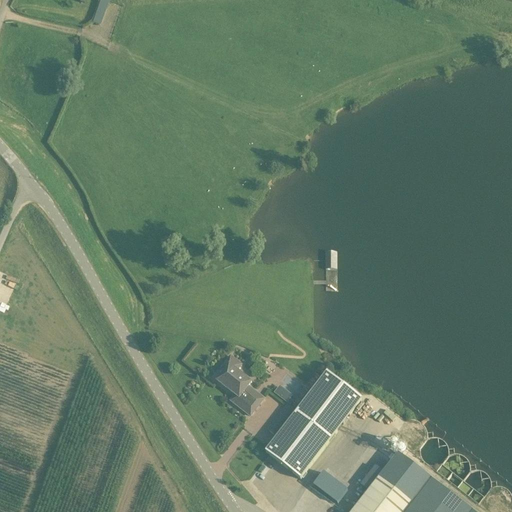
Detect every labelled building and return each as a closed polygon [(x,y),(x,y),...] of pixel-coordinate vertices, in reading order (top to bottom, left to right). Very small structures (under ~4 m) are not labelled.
[(108,1),(105,0),(100,0),(93,22),(100,25),(108,1)] [(264,400),(248,387),(251,383),(236,371),(241,366),(230,357),(221,369),(225,372),(217,382),(239,398),(234,404),(250,417),(264,400)] [(265,453),(268,455),(300,480),(362,401),(331,377),(327,374),(265,453)] [(290,401),(293,398),(280,388),(275,395),(287,405),(290,407),(294,403),(290,401)] [(270,432),(275,437),(292,414),(287,410),(270,432)] [(470,511),(471,511),(398,455),(383,474),(375,467),(359,486),(368,493),(353,511),(470,511)]
